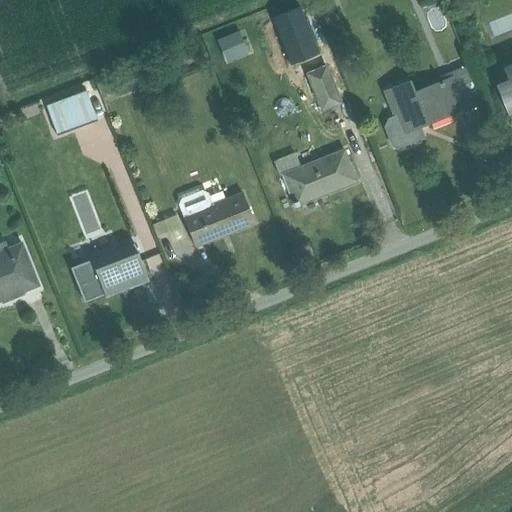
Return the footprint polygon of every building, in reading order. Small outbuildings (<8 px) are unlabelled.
[(288,62),(317,50),(298,3),(270,15),(288,62)] [(215,38),(225,59),(246,49),(237,28),(215,38)] [(303,71),(318,111),(340,103),(325,63),(303,71)] [(511,117),(511,64),(495,71),(511,117)] [(402,135),(459,113),(446,81),(416,93),(411,80),(385,90),(402,135)] [(86,90),(45,103),(54,132),(95,119),(86,90)] [(294,208),(360,182),(346,148),(281,173),(294,208)] [(195,247),(258,224),(237,170),(175,193),(195,247)] [(175,216),(151,223),(157,240),(180,232),(175,216)] [(0,307),(42,292),(23,241),(0,249),(0,307)] [(87,310),(152,285),(137,244),(71,269),(87,310)]
